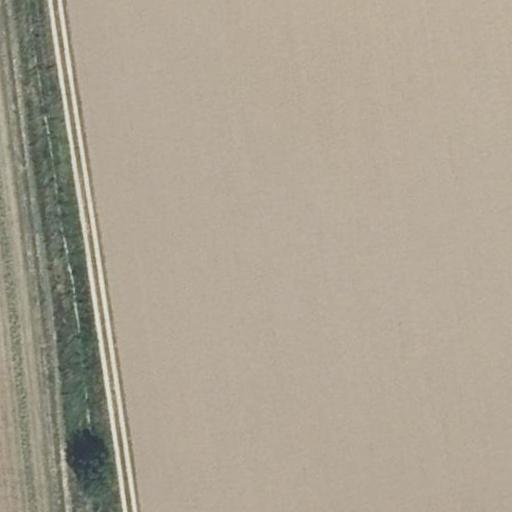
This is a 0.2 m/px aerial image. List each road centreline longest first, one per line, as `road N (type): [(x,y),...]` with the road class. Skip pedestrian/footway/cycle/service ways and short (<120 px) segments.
road 1 (track): [(128,511),(54,0)]
road 2 (track): [(4,0),(63,511)]
